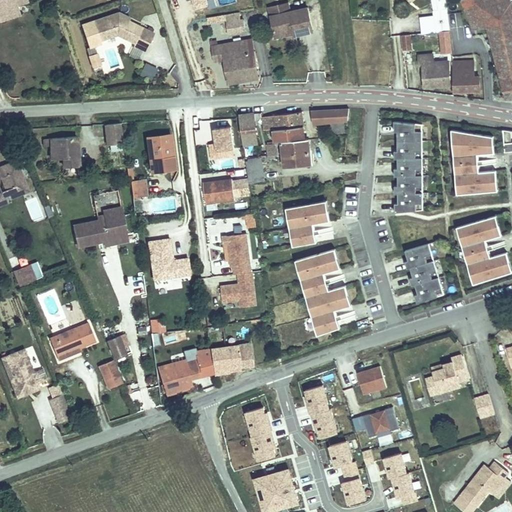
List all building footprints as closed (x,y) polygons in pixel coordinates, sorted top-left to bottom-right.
[(0,0),(0,15),(7,13),(12,9),(18,7),(18,5),(28,1),(28,0),(0,0)] [(451,31),(446,0),(432,0),(436,16),(421,18),(423,34),(451,31)] [(462,0),(474,29),(488,26),(506,99),(511,98),(511,4),(511,0),(462,0)] [(206,8),(209,24),(226,20),(228,34),(246,31),(244,20),(241,20),(240,12),(236,13),(234,3),(206,8)] [(271,16),(290,12),(288,3),(270,8),(271,16)] [(0,15),(0,25),(22,18),(18,7),(12,9),(7,13),(0,15)] [(295,36),(313,32),(308,8),(290,12),(271,16),(276,38),(295,33),(295,36)] [(89,48),(101,42),(117,36),(128,41),(130,37),(136,40),(135,43),(133,46),(146,52),(155,34),(128,22),(130,18),(119,12),(82,25),(89,48)] [(401,51),(413,51),(412,35),(401,35),(401,51)] [(117,36),(101,42),(104,48),(117,43),(126,47),(128,41),(117,36)] [(228,84),(260,78),(253,39),(218,44),(217,40),(211,41),(214,61),(224,60),(228,84)] [(99,60),(97,53),(89,55),(92,62),(99,60)] [(448,62),(433,63),(433,55),(419,56),(420,64),(423,64),(425,87),(450,85),(448,62)] [(474,61),(453,61),(454,92),(480,91),(480,77),(474,77),(474,61)] [(152,80),(157,69),(145,64),(140,74),(152,80)] [(312,111),(313,124),(347,121),(349,109),(312,111)] [(239,112),(243,143),(257,141),(253,112),(239,112)] [(302,112),(263,112),(264,130),(274,129),(304,126),(302,112)] [(423,124),(394,121),(395,132),(398,132),(398,151),(395,151),(395,159),(398,159),(398,168),(395,168),(395,176),(398,176),(398,186),(395,186),(395,194),(399,194),(399,203),(395,203),(395,212),(423,210),(423,124)] [(220,124),(222,140),(242,137),(240,122),(220,124)] [(344,122),(331,124),(332,134),(345,132),(344,122)] [(121,123),(105,125),(108,145),(123,144),(121,123)] [(274,129),(275,142),(305,139),(304,126),(274,129)] [(488,136),(457,131),(459,156),(454,156),(456,175),(461,174),(462,194),(493,191),(491,171),(479,172),(480,176),(476,176),(476,168),(479,167),(479,165),(496,164),(496,159),(478,161),(478,154),(490,154),(488,136)] [(171,134),(148,137),(152,171),(164,170),(162,158),(173,156),(171,134)] [(77,137),(44,139),(44,146),(51,146),(52,158),(64,157),(64,166),(80,165),(77,137)] [(282,144),(285,166),(311,163),(309,139),(305,139),(275,142),(276,144),(276,145),(282,144)] [(268,145),(270,156),(277,155),(276,145),(276,144),(268,145)] [(162,158),(164,170),(175,168),(173,156),(162,158)] [(246,161),(249,183),(265,181),(261,157),(249,158),(249,161),(246,161)] [(0,205),(7,202),(4,195),(9,194),(10,198),(28,191),(19,169),(16,170),(13,162),(0,167),(0,205)] [(131,181),(133,197),(136,196),(147,195),(146,179),(131,181)] [(233,179),(204,183),(206,203),(235,199),(233,179)] [(245,180),(239,181),(242,198),(248,197),(245,180)] [(327,201),(321,202),(325,222),(330,221),(327,201)] [(321,202),(293,207),(297,227),(290,228),(294,247),(317,242),(316,235),(332,232),(331,228),(315,230),(314,224),(325,222),(321,202)] [(98,220),(74,225),(78,247),(104,241),(110,240),(109,237),(126,234),(121,207),(104,211),(105,215),(105,219),(98,220)] [(286,208),(290,228),(297,227),(293,207),(286,208)] [(491,217),(497,237),(502,235),(497,216),(491,217)] [(491,217),(463,225),(469,245),(463,246),(468,264),(474,262),(480,282),(508,274),(502,254),(501,254),(499,248),(506,246),(504,241),(497,243),(496,237),(497,237),(491,217)] [(463,225),(457,227),(463,246),(469,245),(463,225)] [(109,237),(110,240),(104,241),(105,246),(128,241),(126,234),(109,237)] [(252,272),(247,234),(222,237),(223,245),(228,245),(231,267),(234,267),(235,274),(238,274),(252,272)] [(173,260),(170,239),(149,242),(154,279),(190,274),(188,258),(173,260)] [(409,260),(406,261),(408,269),(411,268),(414,277),(411,278),(413,285),(416,285),(419,294),(415,295),(418,303),(444,294),(429,244),(406,251),(409,260)] [(335,249),(330,251),(336,270),(341,269),(335,249)] [(308,277),(301,279),(307,297),(313,295),(319,314),(312,316),(318,335),(341,328),(339,321),(355,316),(353,312),(337,316),(336,311),(347,307),(341,287),(330,290),(328,284),(344,280),(343,275),(326,280),(325,274),(336,270),(330,251),(303,259),(308,277)] [(511,268),(507,252),(502,254),(508,274),(511,272),(511,268)] [(303,259),(296,261),(301,279),(308,277),(303,259)] [(13,271),(19,286),(43,276),(37,261),(13,271)] [(227,262),(217,266),(221,278),(232,274),(227,262)] [(474,262),(468,264),(474,284),(480,282),(474,262)] [(257,306),(253,272),(252,272),(238,274),(239,284),(221,286),(223,302),(240,300),(241,308),(257,306)] [(346,286),(341,287),(347,307),(352,306),(346,286)] [(313,295),(307,297),(312,316),(319,314),(313,295)] [(151,318),(150,334),(164,334),(165,319),(151,318)] [(88,322),(50,338),(59,360),(67,357),(65,354),(81,347),(96,341),(88,322)] [(146,326),(138,327),(140,335),(147,334),(146,326)] [(119,336),(107,340),(115,359),(127,354),(119,336)] [(249,344),(211,349),(214,373),(214,374),(229,372),(229,368),(252,365),(249,344)] [(33,346),(27,348),(34,370),(40,368),(33,346)] [(81,347),(65,354),(67,357),(82,350),(81,347)] [(24,349),(2,358),(16,392),(38,384),(46,380),(42,369),(33,372),(24,349)] [(159,368),(167,392),(192,384),(191,379),(189,372),(199,369),(201,376),(214,373),(211,349),(193,352),(194,355),(184,358),(185,359),(159,368)] [(454,366),(433,372),(434,376),(439,393),(461,387),(460,382),(469,379),(462,355),(452,358),(453,362),(454,366)] [(114,359),(100,365),(109,388),(123,382),(114,359)] [(453,362),(432,368),(433,372),(454,366),(453,362)] [(387,388),(381,366),(373,368),(374,371),(365,373),(365,371),(357,373),(364,394),(371,392),(370,390),(379,388),(379,390),(387,388)] [(159,368),(156,368),(159,395),(167,392),(159,368)] [(189,372),(191,379),(201,376),(199,369),(189,372)] [(434,376),(427,379),(432,395),(439,393),(434,376)] [(351,432),(338,382),(306,390),(319,440),(351,432)] [(192,384),(167,392),(168,396),(201,386),(199,383),(192,384)] [(38,384),(16,392),(18,397),(40,388),(38,384)] [(58,385),(50,389),(53,397),(61,394),(58,385)] [(293,386),(295,401),(302,400),(299,385),(293,386)] [(62,394),(50,399),(59,423),(72,418),(62,394)] [(475,399),(481,418),(495,413),(489,394),(475,399)] [(399,428),(393,407),(385,409),(385,410),(371,414),(371,413),(353,418),(357,431),(366,428),(369,437),(377,435),(377,432),(390,428),(391,431),(399,428)] [(252,436),(253,436),(270,431),(272,431),(265,408),(246,413),(252,436)] [(392,433),(391,431),(390,428),(377,432),(378,437),(392,433)] [(270,431),(252,436),(259,459),(277,454),(270,431)] [(349,506),(367,501),(350,440),(328,446),(335,470),(339,469),(349,506)] [(231,468),(246,463),(240,445),(225,450),(231,468)] [(404,505),(416,502),(404,453),(382,459),(392,498),(401,496),(404,505)] [(471,483),(462,495),(477,506),(489,491),(492,493),(493,493),(499,498),(511,482),(505,477),(509,472),(495,462),(490,468),(476,486),(471,483)] [(485,465),(471,483),(476,486),(490,468),(485,465)] [(289,469),(255,479),(264,511),(272,511),(300,504),(289,469)] [(472,511),(477,506),(462,495),(456,502),(467,511),(472,511)]
